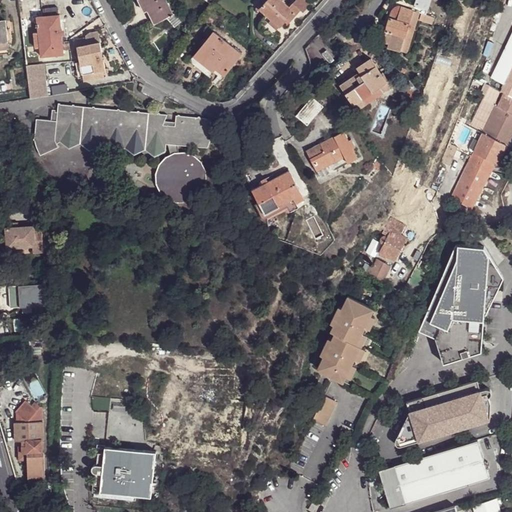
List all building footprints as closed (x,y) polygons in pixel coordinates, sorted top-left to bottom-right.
[(168,18),(174,15),(167,1),(165,2),(163,0),(143,0),(155,25),(168,18)] [(289,7),(281,0),(268,0),(260,10),(272,20),(281,28),(286,23),(289,19),(292,21),(301,10),(293,4),(293,3),(289,7)] [(296,0),(293,4),(301,10),(303,13),(309,5),(302,0),(296,0)] [(420,0),(417,12),(408,38),(403,52),(410,54),(424,15),(429,16),(434,1),(432,0),(420,0)] [(395,13),(388,31),(408,38),(417,12),(402,7),(401,8),(397,9),(395,13)] [(43,47),(44,56),(66,54),(60,14),(39,17),(41,32),(43,47)] [(176,15),(174,15),(168,18),(174,30),(182,26),(176,15)] [(275,34),(281,28),(272,20),(267,26),(275,34)] [(0,55),(9,54),(9,45),(14,44),(12,22),(6,23),(8,41),(0,41),(0,55)] [(408,38),(388,31),(386,31),(385,32),(383,32),(381,34),(380,37),(382,40),(385,41),(392,43),(390,47),(403,52),(408,38)] [(32,48),(43,47),(41,32),(30,33),(32,48)] [(86,37),(87,39),(88,45),(100,43),(99,32),(90,34),(86,37)] [(216,33),(200,52),(219,67),(216,69),(218,70),(226,77),(243,55),(216,33)] [(88,45),(78,47),(81,63),(83,74),(84,81),(107,77),(105,70),(100,43),(88,45)] [(330,68),(341,85),(361,72),(358,68),(369,61),(359,49),(330,68)] [(219,67),(200,52),(192,62),(212,78),(215,73),(218,70),(216,69),(219,67)] [(358,111),(367,105),(364,100),(381,89),(384,93),(395,86),(385,71),(382,73),(372,58),(369,61),(358,68),(361,72),(341,85),(358,111)] [(46,64),(29,65),(33,99),(50,96),(46,64)] [(503,91),(484,132),(450,203),(456,206),(459,201),(473,208),(495,162),(499,163),(511,135),(511,65),(500,90),(503,91)] [(0,86),(0,94),(11,93),(10,85),(7,86),(0,86)] [(472,126),(484,132),(503,91),(500,90),(491,85),(472,126)] [(364,100),(367,105),(384,93),(381,89),(364,100)] [(297,116),(308,126),(324,106),(313,97),(297,116)] [(218,127),(200,117),(177,115),(177,122),(176,125),(170,125),(164,125),(166,120),(169,114),(59,104),(59,112),(58,120),(56,139),(59,143),(62,141),(71,148),(82,143),(91,150),(101,145),(107,145),(116,152),(126,147),(136,154),(147,149),(157,156),(168,152),(168,143),(170,144),(179,145),(211,147),(218,127)] [(59,147),(59,143),(56,139),(58,120),(52,120),(38,119),(35,140),(36,140),(38,146),(41,155),(59,147)] [(345,132),(335,137),(337,141),(323,148),(322,144),(307,151),(318,172),(346,158),(349,164),(359,159),(355,150),(358,148),(353,140),(350,142),(345,132)] [(337,141),(335,137),(322,144),(323,148),(337,141)] [(180,153),(179,145),(170,144),(173,154),(180,153)] [(180,153),(173,154),(170,155),(165,160),(160,165),(158,172),(157,179),(159,186),(162,192),(167,197),(173,201),(180,203),(187,203),(194,201),(199,196),(204,191),(207,185),(208,178),(207,171),(204,164),(199,159),(193,155),(187,153),(180,153)] [(346,158),(318,172),(322,178),(349,164),(346,158)] [(267,219),(287,208),(296,204),(304,200),(289,170),(275,177),(263,184),(252,189),(267,219)] [(261,180),(263,184),(275,177),(273,174),(261,180)] [(433,201),(439,190),(432,187),(426,198),(433,201)] [(296,204),(287,208),(290,213),(299,209),(296,204)] [(8,223),(9,247),(36,245),(37,243),(44,242),(43,226),(45,226),(44,208),(34,208),(36,225),(21,226),(19,226),(16,223),(8,223)] [(406,225),(391,217),(383,233),(388,236),(388,237),(386,237),(383,238),(382,240),(383,243),(380,241),(376,248),(381,251),(380,252),(396,259),(407,238),(402,235),(406,225)] [(44,252),(44,242),(37,243),(36,245),(34,245),(34,253),(44,252)] [(489,248),(460,245),(422,331),(438,338),(446,365),(484,353),(490,291),(495,291),(504,274),(489,248)] [(372,264),(366,274),(384,282),(393,265),(382,259),(380,258),(378,260),(375,265),(372,264)] [(349,296),(344,308),(342,313),(338,311),(336,310),(333,316),(335,317),(339,319),(336,325),(333,330),(337,332),(335,337),(332,343),(329,341),(327,340),(324,346),(326,347),(330,349),(327,354),(321,367),(348,379),(364,343),(361,341),(376,309),(349,296)] [(477,379),(407,401),(407,402),(410,413),(401,431),(403,436),(397,439),(395,443),(397,446),(401,447),(408,445),(491,421),(492,404),(490,399),(491,397),(492,395),(492,392),(491,390),(489,388),(487,387),(485,386),(479,388),(477,379)] [(328,394),(328,395),(317,417),(331,423),(341,400),(328,394)] [(18,410),(22,413),(22,422),(41,421),(41,407),(38,404),(35,408),(32,404),(27,399),(17,408),(18,410)] [(41,421),(22,422),(19,422),(16,422),(16,440),(27,440),(27,445),(21,446),(21,456),(27,456),(27,476),(44,476),(44,452),(42,452),(42,440),(43,440),(43,421),(41,421)] [(490,475),(478,438),(380,470),(392,507),(490,475)] [(151,495),(156,451),(98,445),(97,463),(94,463),(93,465),(92,467),(92,469),(93,471),(95,472),(94,490),(151,495)] [(473,510),(466,511),(501,511),(496,496),(472,504),(473,510)] [(431,511),(454,511),(454,510),(460,508),(458,503),(431,511)]
